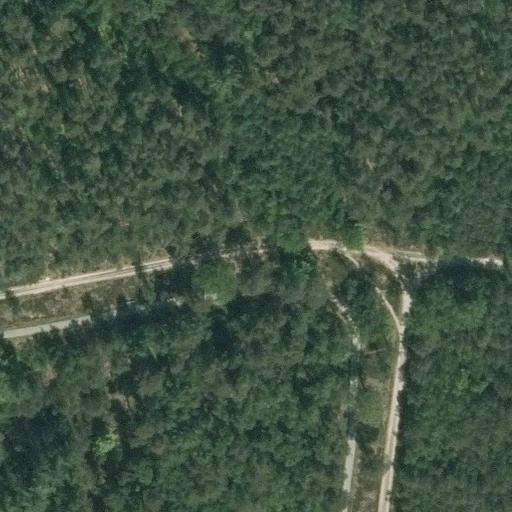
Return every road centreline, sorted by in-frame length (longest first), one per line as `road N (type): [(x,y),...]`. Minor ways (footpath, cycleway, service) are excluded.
road 1 (track): [(412,245),(269,224),(0,277)]
road 2 (track): [(412,245),(383,511)]
